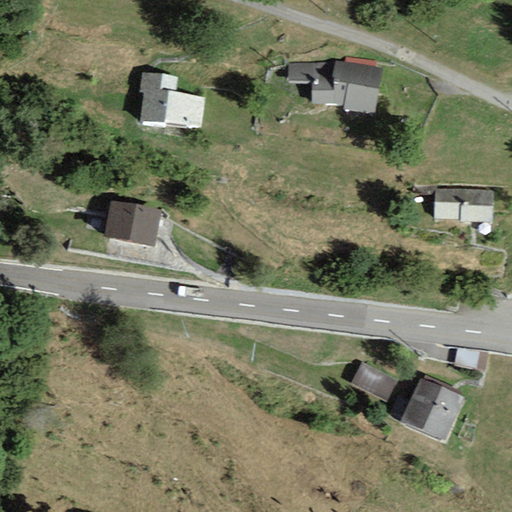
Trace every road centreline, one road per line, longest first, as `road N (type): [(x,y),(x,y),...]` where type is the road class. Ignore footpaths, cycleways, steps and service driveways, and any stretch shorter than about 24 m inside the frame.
road 1 (tertiary): [(0,274),(511,337)]
road 2 (unclassified): [(511,101),(359,36),(248,0)]
